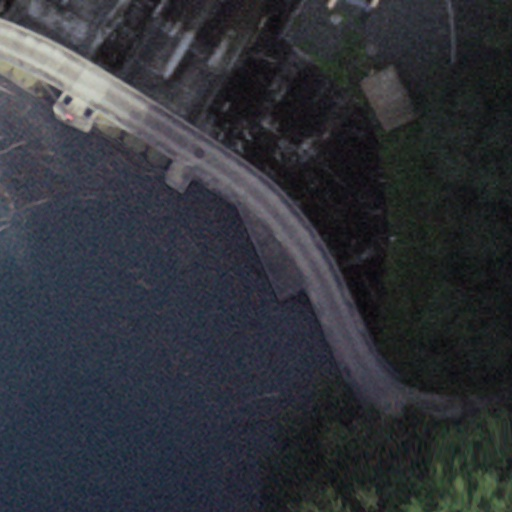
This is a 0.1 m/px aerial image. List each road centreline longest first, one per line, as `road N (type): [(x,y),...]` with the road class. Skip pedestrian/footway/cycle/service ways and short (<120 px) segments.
road 1 (unclassified): [(0,37),(75,66),(232,176),(308,272),(377,407)]
road 2 (track): [(377,407),(419,421),(511,415)]
